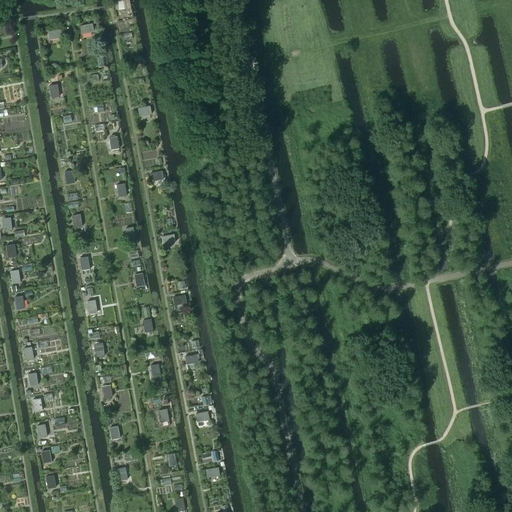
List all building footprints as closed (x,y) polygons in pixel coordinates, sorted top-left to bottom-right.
[(122,0),(115,0),(113,0),(115,10),(124,9),(122,0)] [(131,33),(121,35),(123,45),(133,43),(131,33)] [(58,87),(50,87),(51,97),(59,96),(58,87)] [(146,108),(136,110),(138,123),(148,122),(146,108)] [(118,134),(108,136),(109,150),(120,149),(118,134)] [(159,172),(147,173),(148,182),(160,180),(159,172)] [(73,175),(66,176),(69,189),(76,187),(73,175)] [(123,181),(114,183),(116,194),(124,192),(123,181)] [(9,215),(0,216),(2,227),(11,226),(9,215)] [(81,217),(74,218),(75,230),(83,228),(81,217)] [(135,228),(124,230),(126,246),(138,244),(135,228)] [(167,232),(158,233),(160,245),(168,243),(167,232)] [(12,245),(4,246),(5,257),(14,256),(12,245)] [(86,256),(77,258),(79,269),(88,267),(86,256)] [(15,271),(7,272),(8,283),(17,282),(15,271)] [(142,273),(133,274),(135,285),(144,284),(142,273)] [(182,297),(170,299),(172,308),(183,306),(182,297)] [(22,298),(13,299),(15,310),(23,309),(22,298)] [(96,304),(88,306),(90,315),(98,314),(96,304)] [(151,317),(140,319),(142,332),(153,331),(151,317)] [(101,343),(92,345),(94,356),(103,355),(101,343)] [(30,345),(21,347),(23,358),(32,356),(30,345)] [(190,350),(181,352),(183,363),(192,362),(190,350)] [(155,364),(146,365),(147,376),(156,375),(155,364)] [(35,374),(26,376),(27,387),(36,385),(35,374)] [(40,396),(31,398),(32,409),(41,407),(40,396)] [(167,407),(156,408),(158,421),(169,419),(167,407)] [(206,412),(194,414),(196,426),(207,424),(206,412)] [(43,425),(35,426),(36,437),(45,436),(43,425)] [(118,426),(109,427),(111,439),(119,437),(118,426)] [(46,449),(37,450),(39,461),(48,460),(46,449)] [(172,454),(164,455),(165,466),(174,465),(172,454)] [(215,465),(204,468),(206,477),(218,475),(215,465)] [(126,469),(118,470),(120,480),(127,479),(126,469)] [(52,473),(43,474),(45,485),(54,484),(52,473)] [(184,499),(173,501),(175,511),(185,509),(184,499)]
